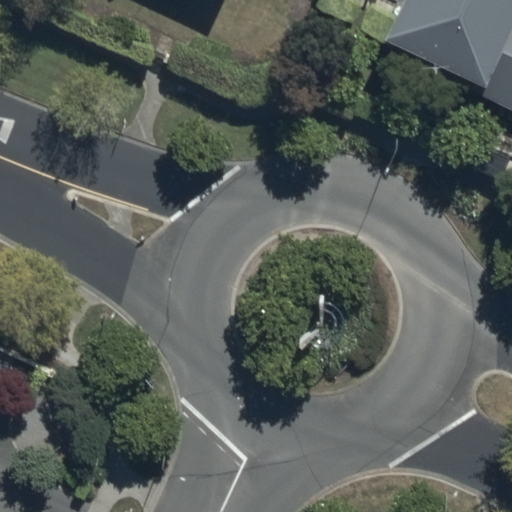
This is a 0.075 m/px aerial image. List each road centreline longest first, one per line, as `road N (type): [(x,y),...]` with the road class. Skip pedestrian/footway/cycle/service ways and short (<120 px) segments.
road 1 (residential): [(196,253),(221,217),(257,191),(299,179),(342,181),(383,197),(416,225),(439,263),(447,306)]
road 2 (residential): [(196,253),(0,160)]
road 3 (residential): [(263,430),(228,408),(201,375),(186,335),(184,293),(196,253)]
road 4 (residential): [(400,410),(335,439),(263,430)]
road 5 (tertiary): [(511,463),(400,410)]
